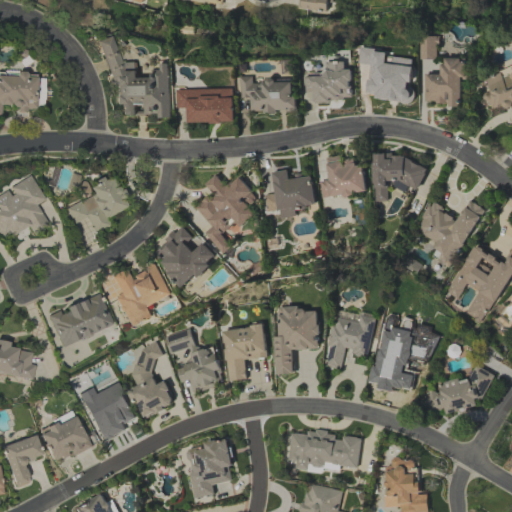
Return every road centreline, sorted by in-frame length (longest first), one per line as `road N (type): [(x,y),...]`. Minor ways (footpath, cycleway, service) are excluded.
road 1 (residential): [(23,511),(185,425),(283,403),(397,422),(511,484)]
road 2 (residential): [(0,143),(222,148),(363,125),(457,148),(511,187)]
road 3 (residential): [(172,147),(159,203),(133,238),(19,299),(6,273),(42,254),(62,278)]
road 4 (residential): [(0,9),(58,37),(81,64),(97,142)]
road 5 (residential): [(511,392),(460,473),(456,511)]
